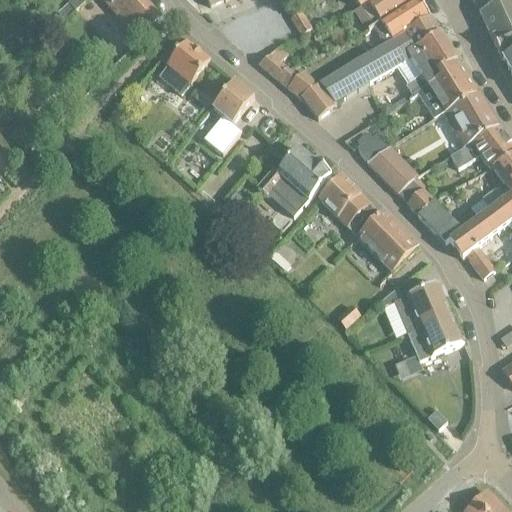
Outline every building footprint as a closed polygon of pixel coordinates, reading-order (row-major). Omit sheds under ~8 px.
[(76,0),(68,8),(73,16),(91,0),(76,0)] [(98,0),(109,13),(122,0),(98,0)] [(139,0),(122,0),(109,13),(137,45),(160,24),(139,0)] [(205,0),(210,11),(234,0),(205,0)] [(364,8),(376,0),(352,0),(360,10),(364,8)] [(360,10),(353,15),(367,35),(376,30),(417,2),(415,0),(376,0),(374,2),(364,8),(360,10)] [(470,0),(480,17),(508,2),(506,0),(470,0)] [(511,0),(508,2),(480,17),(500,60),(511,53),(511,0)] [(376,30),(385,45),(387,48),(389,48),(394,45),(430,21),(417,2),(376,30)] [(68,8),(57,18),(63,24),(73,16),(68,8)] [(300,39),(311,32),(300,15),(289,21),(300,39)] [(315,89),(299,102),(302,104),(317,123),(336,109),(335,107),(397,71),(409,88),(406,90),(414,102),(418,99),(428,92),(428,90),(439,83),(436,78),(456,65),(430,21),(394,45),(389,48),(387,48),(359,63),(315,89)] [(209,66),(178,41),(159,63),(168,70),(158,82),(181,100),(209,66)] [(258,69),(278,85),(286,74),(279,68),(288,58),(279,50),(270,60),(258,69)] [(511,80),(511,57),(502,63),(511,80)] [(443,118),(476,97),(456,65),(436,78),(439,83),(428,90),(428,92),(418,99),(434,123),(443,118)] [(299,102),(315,89),(302,77),(296,82),(286,74),(278,85),(299,102)] [(231,128),(253,102),(234,85),(212,112),(222,120),(211,134),(218,140),(211,150),(221,158),(240,135),(231,128)] [(385,90),(371,96),(376,108),(390,101),(385,90)] [(200,94),(193,103),(207,113),(213,104),(200,94)] [(476,97),(443,118),(463,152),(498,131),(477,97),(476,97)] [(384,107),(379,111),(384,120),(394,114),(391,109),(384,107)] [(346,138),(365,128),(361,119),(341,129),(346,138)] [(435,126),(419,132),(430,158),(445,152),(435,126)] [(463,152),(450,161),(458,173),(478,162),(487,175),(511,158),(511,149),(498,131),(463,152)] [(360,150),(357,152),(367,166),(387,152),(377,138),(371,143),(368,138),(357,146),(360,150)] [(270,177),(255,193),(266,202),(271,195),(297,217),(307,205),(329,179),(313,166),(313,167),(296,153),(275,178),(270,174),(269,175),(270,177)] [(382,156),(367,167),(376,176),(390,169),(382,156)] [(511,158),(491,172),(487,175),(488,175),(490,174),(502,191),(495,197),(492,195),(486,200),(481,202),(488,214),(511,198),(511,158)] [(404,167),(381,180),(398,198),(407,190),(417,179),(404,167)] [(356,241),(379,218),(358,197),(359,196),(340,179),(317,202),(355,241),(356,241)] [(398,198),(397,198),(406,208),(420,194),(412,186),(407,190),(398,198)] [(432,206),(420,194),(406,208),(417,219),(432,206)] [(236,197),(221,214),(227,220),(243,203),(236,197)] [(460,234),(447,244),(463,263),(465,261),(483,283),(494,275),(478,252),(508,228),(511,234),(511,237),(508,240),(511,245),(511,198),(488,214),(460,234)] [(432,206),(417,219),(416,221),(444,248),(447,244),(460,234),(432,206)] [(379,218),(356,241),(392,277),(418,251),(382,215),(379,218)] [(450,318),(437,288),(404,301),(405,302),(401,303),(393,307),(406,337),(450,318)] [(397,293),(380,306),(382,311),(393,307),(401,303),(397,293)] [(350,310),(336,323),(345,333),(360,320),(350,310)] [(373,317),(383,348),(396,344),(386,313),(373,317)] [(463,348),(450,318),(406,337),(419,366),(430,362),(463,348)] [(511,333),(500,343),(505,351),(511,345),(511,333)] [(511,367),(502,375),(511,389),(511,367)] [(436,415),(428,424),(438,435),(447,426),(436,415)] [(143,445),(139,458),(146,461),(151,448),(143,445)] [(498,511),(485,498),(469,511),(498,511)]
